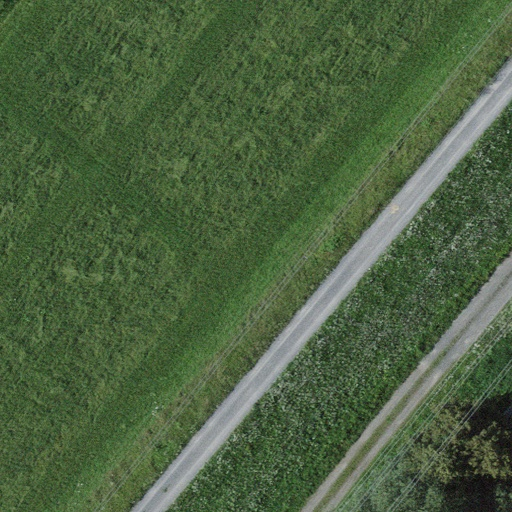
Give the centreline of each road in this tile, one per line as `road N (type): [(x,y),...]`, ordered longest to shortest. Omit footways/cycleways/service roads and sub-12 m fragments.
road 1 (track): [(160,511),(511,92)]
road 2 (track): [(324,511),(511,288)]
